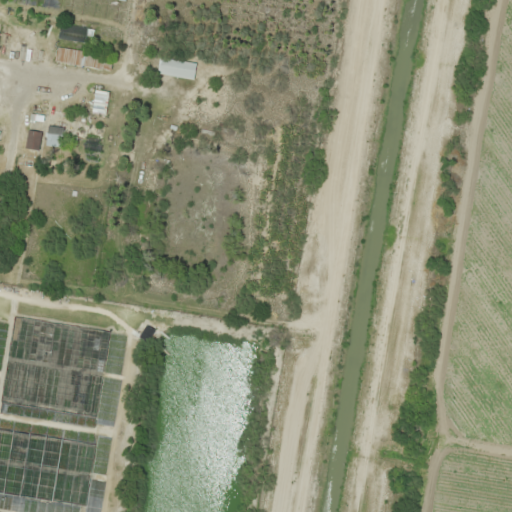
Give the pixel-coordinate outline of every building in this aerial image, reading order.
[(58,40),(86,42),(87,27),(59,24),(58,40)] [(112,70),(114,56),(57,48),(55,63),(112,70)] [(196,64),(160,57),(157,74),(194,80),(196,64)] [(109,93),(95,91),(91,113),(105,116),(109,93)] [(63,146),(63,128),(47,128),(47,146),(63,146)] [(39,151),(41,133),(28,131),(26,149),(39,151)] [(108,329),(11,317),(0,403),(0,423),(94,435),(108,329)] [(0,493),(85,506),(94,443),(0,429),(0,493)]
